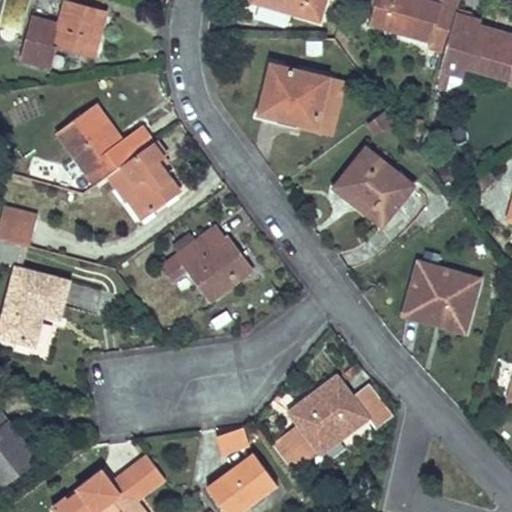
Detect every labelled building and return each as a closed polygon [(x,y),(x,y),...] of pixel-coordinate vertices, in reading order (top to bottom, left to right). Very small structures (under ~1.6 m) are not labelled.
[(94,58),(107,11),(67,0),(61,24),(33,16),(21,58),(49,66),(55,47),(94,58)] [(254,0),(255,1),(320,20),(325,0),(254,0)] [(445,53),(459,9),(461,0),(440,0),(439,7),(416,0),(378,0),(371,25),(430,43),(429,48),(445,53)] [(511,36),(471,25),(473,19),(472,19),(473,14),(459,9),(445,53),(436,86),(447,89),(463,80),(467,66),(510,78),(509,83),(511,84),(511,36)] [(319,121),(330,79),(273,65),(261,114),(283,119),(285,113),(319,121)] [(346,83),(330,79),(319,121),(285,113),(283,119),(334,132),(346,83)] [(97,104),(88,110),(108,139),(104,142),(110,149),(123,139),(97,104)] [(108,139),(88,110),(58,132),(97,185),(109,176),(153,143),(141,126),(123,139),(110,149),(104,142),(108,139)] [(386,112),(369,124),(376,134),(393,122),(386,112)] [(415,117),(410,133),(420,136),(424,120),(415,117)] [(157,161),(163,157),(166,154),(157,141),(153,143),(109,176),(141,219),(179,191),(162,167),(157,161)] [(383,226),(414,186),(367,148),(341,182),(362,199),(357,205),(383,226)] [(168,163),(163,157),(157,161),(162,167),(168,163)] [(7,210),(0,236),(0,238),(28,246),(29,246),(36,217),(7,210)] [(212,301),(253,271),(228,238),(226,240),(216,227),(162,267),(173,281),(189,269),(212,301)] [(0,257),(23,264),(28,246),(0,238),(0,257)] [(424,313),(468,325),(480,280),(420,263),(405,315),(422,320),(424,313)] [(69,283),(18,269),(0,335),(34,344),(43,313),(60,317),(69,283)] [(466,332),(468,325),(424,313),(422,320),(466,332)] [(38,348),(49,351),(55,327),(43,325),(38,348)] [(300,423),(321,451),(322,453),(368,418),(375,428),(391,416),(368,386),(353,398),(338,377),(292,412),(300,423)] [(20,442),(22,439),(0,409),(0,484),(3,488),(39,461),(29,449),(27,451),(20,442)] [(300,423),(286,434),(295,446),(283,455),(294,471),(321,451),(300,423)] [(295,446),(286,434),(274,443),(283,455),(295,446)] [(29,449),(22,439),(20,442),(27,451),(29,449)] [(227,511),(242,511),(277,487),(253,454),(209,487),(227,511)] [(148,455),(126,472),(144,495),(166,478),(148,455)] [(144,495),(126,472),(112,482),(103,470),(79,489),(81,491),(69,500),(67,497),(53,508),(55,511),(93,511),(95,511),(96,511),(97,511),(99,511),(100,511),(101,511),(146,511),(137,500),(144,495)]
